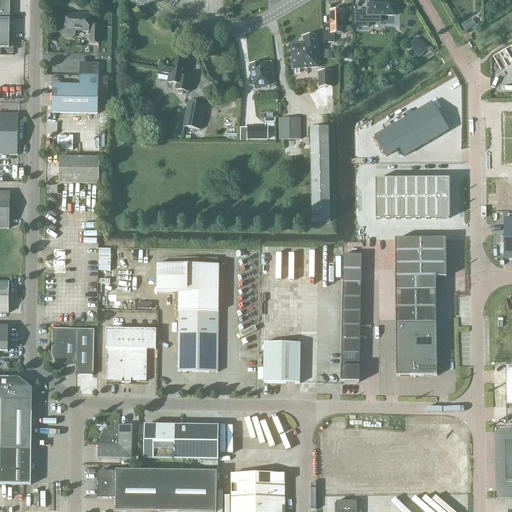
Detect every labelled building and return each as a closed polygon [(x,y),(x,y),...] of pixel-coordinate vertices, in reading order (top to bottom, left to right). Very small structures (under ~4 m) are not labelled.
[(0,0),(0,48),(14,49),(14,40),(10,40),(11,0),(0,0)] [(381,16),(396,16),(395,0),(367,0),(368,12),(356,12),(356,28),(368,28),(368,23),(369,16),(381,16)] [(417,23),(421,20),(414,9),(409,12),(417,23)] [(334,35),(343,34),(343,11),(331,12),(331,28),(324,28),(324,44),(335,44),(334,35)] [(464,19),(467,25),(478,20),(474,13),(464,19)] [(67,15),(67,26),(63,29),(63,35),(67,39),(73,39),(76,36),(77,31),(89,31),(89,35),(91,35),(91,43),(99,44),(100,27),(89,26),(90,15),(67,15)] [(304,45),(291,46),(293,70),(319,68),(316,36),(303,37),(304,45)] [(417,38),(410,47),(415,52),(411,56),(417,61),(421,57),(428,49),(417,38)] [(189,92),(192,79),(184,77),(187,63),(173,60),(172,65),(161,62),(159,74),(170,76),(169,83),(177,84),(176,90),(189,92)] [(98,115),(99,76),(99,63),(81,63),(80,76),(80,86),(53,85),(53,114),(98,115)] [(254,88),(274,86),(271,63),(250,65),(252,81),(254,81),(254,88)] [(331,72),(318,73),(319,89),(332,88),(331,72)] [(434,102),(375,137),(387,158),(399,150),(404,157),(450,130),(434,102)] [(189,103),(184,127),(200,130),(205,105),(189,103)] [(0,155),(18,156),(19,115),(0,114),(0,155)] [(279,140),(301,140),(300,119),(279,119),(279,140)] [(312,223),(330,222),(328,127),(310,127),(312,223)] [(248,140),(269,140),(269,128),(248,128),(248,140)] [(59,146),(76,146),(76,131),(60,131),(59,146)] [(100,184),(100,158),(60,157),(59,184),(100,184)] [(445,180),(376,180),(376,220),(445,220),(445,219),(450,219),(449,180),(445,180)] [(0,228),(10,229),(11,193),(0,192),(0,228)] [(447,240),(396,240),(397,377),(437,376),(436,278),(447,278),(447,240)] [(56,244),(55,265),(68,266),(69,244),(56,244)] [(101,250),(100,311),(129,312),(130,251),(101,250)] [(341,367),(341,383),(360,383),(362,256),(344,255),(342,367),(341,367)] [(145,265),(145,292),(179,292),(178,372),(218,373),(219,313),(235,313),(235,266),(218,266),(199,265),(145,265)] [(0,313),(9,314),(10,283),(0,282),(0,313)] [(0,352),(8,352),(9,327),(0,326),(0,352)] [(76,365),(76,374),(94,374),(95,330),(53,330),(52,354),(54,355),(55,358),(58,361),(61,363),(64,363),(64,365),(76,365)] [(127,383),(128,330),(107,330),(107,349),(107,381),(122,382),(122,383),(127,383)] [(128,330),(127,383),(131,383),(131,382),(147,382),(147,350),(156,350),(157,330),(128,330)] [(264,384),(300,384),(301,344),(265,344),(264,384)] [(0,484),(31,485),(33,389),(19,379),(0,378),(0,484)] [(132,460),(133,440),(133,426),(119,426),(119,427),(115,427),(111,428),(106,432),(102,437),(100,440),(100,441),(100,445),(99,445),(98,459),(132,460)] [(145,460),(213,461),(213,463),(203,463),(203,468),(215,468),(215,463),(217,463),(217,461),(219,461),(219,427),(145,426),(145,460)] [(62,429),(44,456),(49,459),(67,432),(62,429)] [(116,511),(216,511),(217,473),(117,471),(117,472),(99,472),(98,499),(116,500),(116,511)] [(285,474),(259,475),(259,499),(285,499),(285,474)] [(259,475),(232,475),(232,511),(259,511),(259,499),(259,475)] [(285,511),(285,499),(259,499),(259,511),(285,511)] [(356,511),(357,502),(337,502),(337,511),(356,511)]
